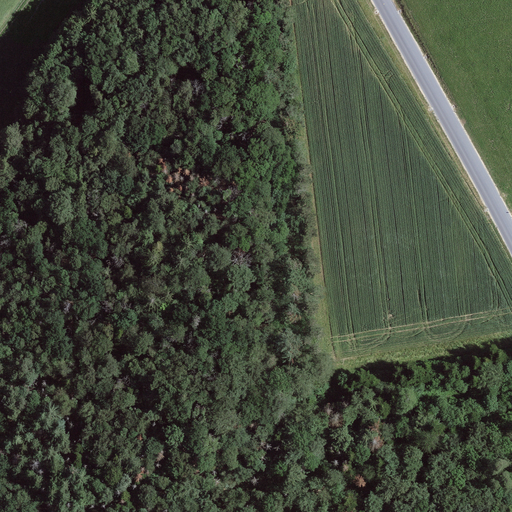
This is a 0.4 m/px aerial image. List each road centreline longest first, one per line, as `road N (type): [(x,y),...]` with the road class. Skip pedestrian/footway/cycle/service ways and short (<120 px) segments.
road 1 (tertiary): [(511,238),(383,0)]
road 2 (track): [(511,397),(435,396),(391,430),(341,511)]
